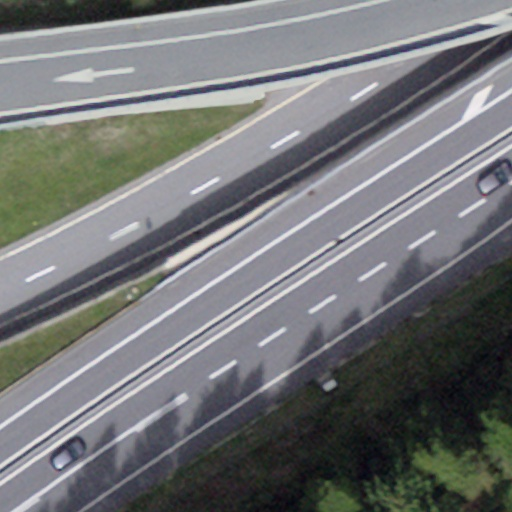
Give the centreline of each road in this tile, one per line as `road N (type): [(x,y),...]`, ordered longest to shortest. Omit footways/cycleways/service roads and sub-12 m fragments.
road 1 (trunk): [(0,503),(511,163)]
road 2 (trunk): [(511,108),(0,445)]
road 3 (primary): [(495,0),(299,133),(0,294)]
road 4 (trunk): [(462,0),(357,30),(0,87)]
